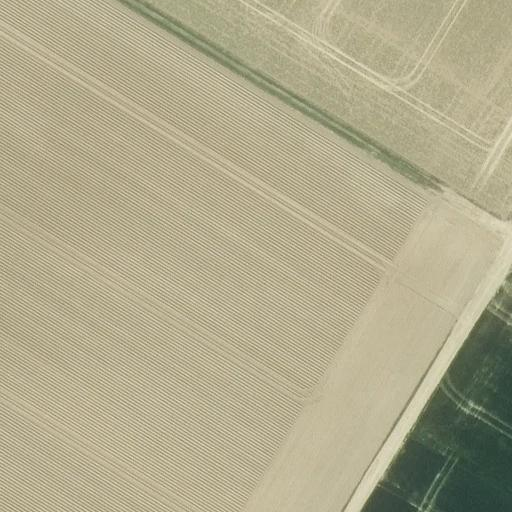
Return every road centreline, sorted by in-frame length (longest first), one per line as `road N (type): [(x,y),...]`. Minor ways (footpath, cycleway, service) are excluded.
road 1 (track): [(130,0),(511,232)]
road 2 (track): [(351,511),(511,246)]
